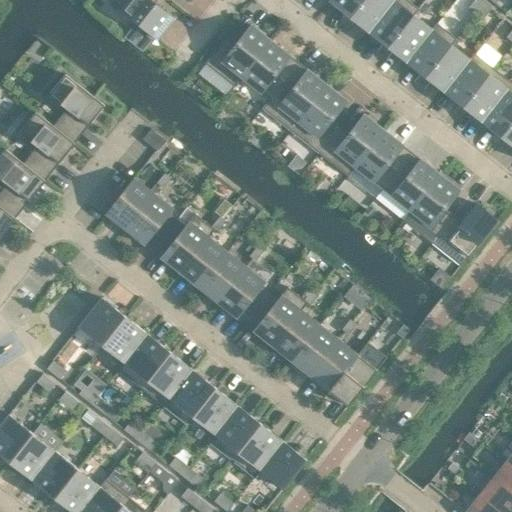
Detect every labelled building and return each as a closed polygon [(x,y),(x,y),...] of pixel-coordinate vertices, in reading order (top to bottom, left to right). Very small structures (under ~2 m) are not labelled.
[(173,18),(154,3),(156,0),(112,0),(111,1),(157,38),(173,18)] [(330,0),(330,1),(350,16),(362,0),(330,0)] [(362,0),(350,16),(368,31),(393,0),(362,0)] [(407,0),(393,0),(368,31),(387,46),(418,8),(407,0)] [(475,13),(483,2),(480,0),(473,0),(468,7),(475,13)] [(482,18),(490,8),(483,2),(475,13),(482,18)] [(418,8),(387,46),(406,61),(436,23),(436,22),(431,28),(413,15),(418,8)] [(139,37),(145,29),(135,21),(129,29),(139,37)] [(436,23),(406,61),(425,76),(455,38),(436,23)] [(204,63),(234,86),(270,40),(250,24),(236,43),(226,35),(204,63)] [(455,38),(425,76),(444,91),(474,53),(473,52),(468,58),(451,44),(456,38),(455,38)] [(261,107),(261,108),(298,62),(270,40),(234,86),(242,77),(268,98),(261,107)] [(474,53),(444,91),(462,106),(493,67),(474,53)] [(291,131),(327,85),(298,62),(261,108),(291,131)] [(493,67),(462,106),(481,121),(511,82),(493,67)] [(35,111),(34,112),(74,143),(74,142),(72,141),(86,123),(88,125),(104,105),(64,73),(48,94),(66,108),(52,125),(35,111)] [(500,136),(511,120),(511,82),(481,121),(500,136)] [(346,100),(327,85),(291,131),(318,153),(340,126),(331,119),(346,100)] [(4,149),(44,181),(44,180),(42,178),(56,161),(58,162),(74,143),(34,112),(18,131),(36,145),(22,163),(5,149),(4,149)] [(318,153),(347,175),(383,129),(363,114),(349,132),(340,126),(318,153)] [(511,120),(500,136),(511,145),(511,120)] [(141,139),(156,150),(165,140),(150,128),(141,139)] [(382,188),(411,151),(383,129),(347,175),(347,176),(354,166),(382,188)] [(0,207),(14,218),(13,216),(26,199),(28,200),(44,181),(4,149),(0,154),(0,177),(6,183),(0,190),(0,207)] [(439,174),(411,151),(382,188),(410,210),(402,219),(403,220),(439,174)] [(296,154),(287,165),(297,173),(306,162),(296,154)] [(166,182),(170,177),(164,172),(160,177),(166,182)] [(444,208),(459,189),(439,174),(403,220),(431,242),(452,215),(444,208)] [(105,213),(106,214),(124,229),(153,192),(133,177),(105,213)] [(162,187),(166,182),(160,177),(156,182),(162,187)] [(124,229),(144,244),(173,208),(153,192),(124,229)] [(461,221),(452,215),(431,242),(460,265),(496,219),(476,203),(461,221)] [(0,235),(14,218),(0,207),(0,235)] [(214,228),(194,213),(160,257),(179,272),(214,228)] [(221,226),(225,220),(219,215),(215,220),(221,226)] [(217,231),(221,226),(215,220),(211,226),(217,231)] [(214,228),(179,272),(198,287),(227,251),(209,236),(214,229),(214,228)] [(259,255),(263,250),(257,245),(252,250),(259,255)] [(255,260),(259,255),(252,250),(248,255),(255,260)] [(227,251),(198,287),(217,302),(246,266),(227,251)] [(217,302),(237,317),(265,281),(246,266),(217,302)] [(370,298),(352,283),(342,296),(360,310),(370,298)] [(252,330),(272,345),(306,302),(287,286),(252,330)] [(314,299),(318,294),(311,289),(307,294),(314,299)] [(310,304),(314,299),(307,294),(303,299),(310,304)] [(101,344),(124,315),(101,297),(78,326),(101,344)] [(272,345),(291,360),(319,324),(301,309),(307,302),(306,302),(272,345)] [(117,370),(118,370),(147,333),(124,315),(101,344),(123,362),(117,370)] [(351,329),(356,323),(349,318),(345,324),(351,329)] [(291,360),(310,375),(338,339),(319,324),(291,360)] [(347,334),(351,329),(345,324),(341,329),(347,334)] [(402,324),(397,330),(404,335),(408,329),(402,324)] [(140,388),(169,351),(147,333),(118,370),(140,388)] [(310,375),(328,390),(357,354),(338,339),(310,375)] [(328,390),(348,405),(385,357),(366,342),(357,354),(328,390)] [(140,388),(163,406),(192,369),(169,351),(140,388)] [(59,379),(66,370),(52,360),(46,368),(59,379)] [(185,424),(214,387),(192,369),(163,406),(185,424)] [(48,392),(55,383),(42,373),(35,381),(48,392)] [(91,404),(97,396),(84,385),(77,394),(91,404)] [(207,441),(208,442),(237,404),(214,387),(185,424),(186,424),(192,417),(213,434),(207,441)] [(71,410),(78,401),(64,391),(58,399),(71,410)] [(104,415),(111,406),(97,396),(91,404),(104,415)] [(231,459),(260,422),(237,404),(208,442),(231,459)] [(0,424),(0,454),(9,462),(32,432),(8,414),(0,424)] [(103,435),(110,427),(96,416),(90,424),(103,435)] [(136,440),(143,431),(129,421),(122,429),(136,440)] [(231,459),(253,477),(282,440),(260,422),(231,459)] [(116,446),(123,437),(110,427),(103,435),(116,446)] [(149,450),(156,442),(143,431),(136,440),(149,450)] [(32,432),(9,462),(31,480),(54,450),(32,432)] [(306,459),(305,458),(282,440),(253,477),(254,477),(260,470),(283,488),(306,459)] [(54,450),(31,480),(54,497),(77,468),(54,450)] [(148,471),(155,462),(141,452),(135,460),(148,471)] [(181,476),(188,467),(174,457),(168,465),(181,476)] [(493,478),(511,492),(511,464),(507,461),(493,478)] [(161,481),(168,473),(155,462),(148,471),(161,481)] [(194,486),(201,478),(188,467),(181,476),(194,486)] [(77,468),(54,497),(72,511),(78,511),(106,478),(105,478),(99,485),(77,468)] [(106,478),(78,511),(115,511),(128,496),(106,478)] [(511,511),(511,492),(493,478),(499,483),(486,500),(501,511),(511,511)] [(193,507),(200,498),(187,487),(180,496),(193,507)] [(226,511),(233,503),(220,492),(213,501),(226,511)] [(148,511),(128,496),(115,511),(148,511)] [(200,511),(210,511),(213,509),(200,498),(193,507),(200,511)] [(501,511),(486,500),(476,511),(501,511)]
